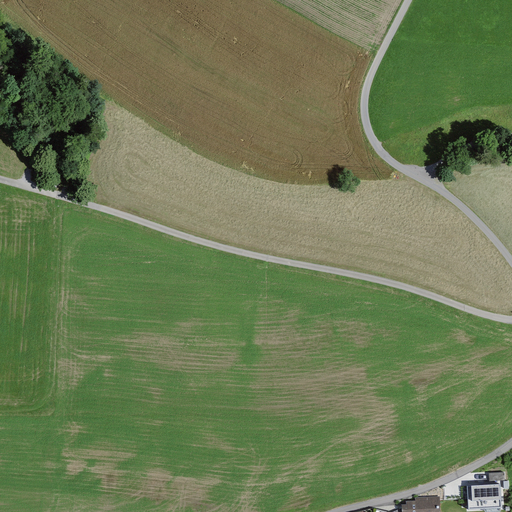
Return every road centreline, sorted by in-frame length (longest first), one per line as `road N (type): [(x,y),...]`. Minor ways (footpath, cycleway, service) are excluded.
road 1 (residential): [(511,320),(188,237),(0,178)]
road 2 (unclassified): [(511,261),(457,202),(392,162),(371,137),(366,90),(407,0)]
road 3 (residential): [(336,511),(421,489),(511,441)]
